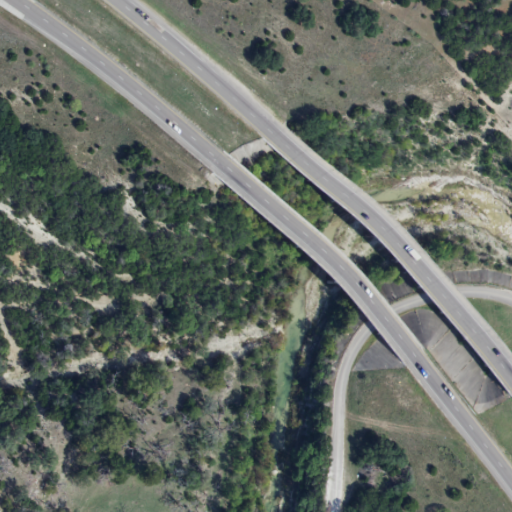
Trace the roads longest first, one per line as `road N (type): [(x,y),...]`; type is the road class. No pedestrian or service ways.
road 1 (motorway): [(510,390),(269,129)]
road 2 (residential): [(335,511),(333,410),(355,341),(464,292),(511,306)]
road 3 (motorway): [(216,159),(403,352)]
road 4 (motorway): [(14,0),(216,159)]
road 5 (motorway): [(269,129),(120,0)]
road 6 (motorway): [(403,352),(511,493)]
